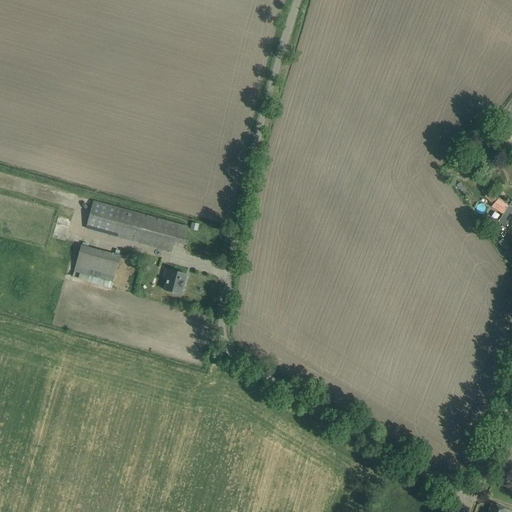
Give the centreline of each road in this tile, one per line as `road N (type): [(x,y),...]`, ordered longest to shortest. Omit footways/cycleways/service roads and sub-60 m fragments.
road 1 (tertiary): [(463,487),(229,347),(221,318),(259,131),(301,0)]
road 2 (unclassified): [(463,487),(511,364)]
